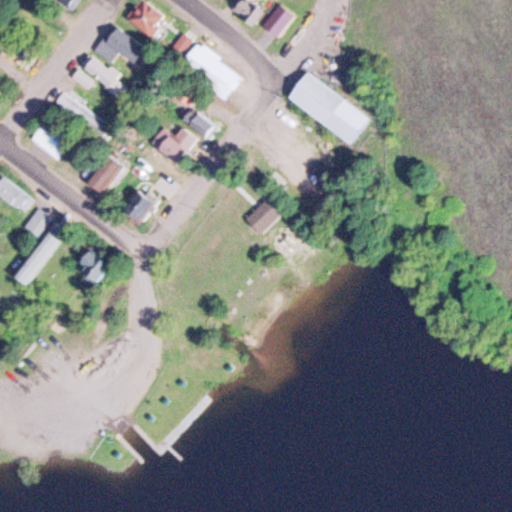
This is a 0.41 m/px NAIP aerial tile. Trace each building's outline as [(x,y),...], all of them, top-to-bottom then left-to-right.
[(79,0),(73,9),(61,0),(79,0)] [(131,19),(143,0),(150,0),(169,14),(153,35),(131,19)] [(240,0),(251,0),(264,9),(251,27),(231,12),(240,0)] [(100,48),(117,22),(146,41),(134,59),(124,53),(119,61),(100,48)] [(177,46),(187,32),(196,38),(186,53),(177,46)] [(186,61),(201,41),(246,77),(230,96),(186,61)] [(31,64),(21,54),(15,60),(25,70),(31,64)] [(93,54),(77,76),(92,87),(97,80),(113,91),(124,75),(93,54)] [(292,97),(357,144),(375,119),(310,71),(292,97)] [(70,91),(113,123),(105,134),(62,102),(70,91)] [(190,123),(200,111),(219,126),(210,138),(190,123)] [(185,125),(176,136),(195,151),(204,139),(185,125)] [(37,137),(63,157),(71,146),(46,126),(37,137)] [(168,134),(156,149),(177,165),(188,150),(168,134)] [(109,193),(132,165),(115,150),(92,179),(109,193)] [(0,181),(0,193),(25,211),(36,195),(6,173),(0,181)] [(148,223),(164,200),(144,187),(129,210),(148,223)] [(269,233),(288,211),(271,195),(251,216),(269,233)] [(42,207),(57,219),(43,237),(28,225),(42,207)] [(36,281),(66,245),(51,233),(22,269),(36,281)] [(102,283),(116,262),(97,249),(83,270),(102,283)]
